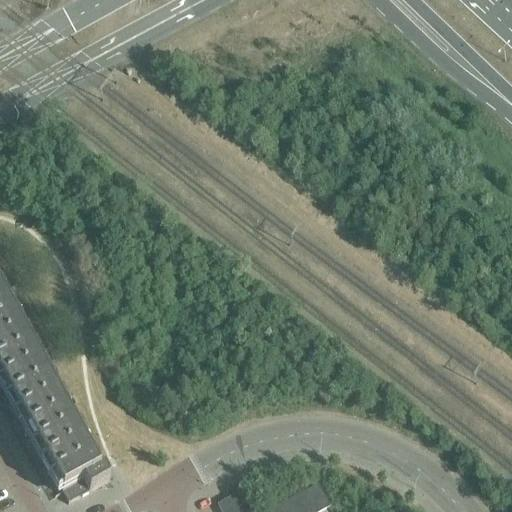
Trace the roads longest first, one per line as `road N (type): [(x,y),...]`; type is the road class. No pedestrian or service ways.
road 1 (unclassified): [(462,511),(426,474),(391,453),(329,433),(261,441),(161,487)]
road 2 (tertiary): [(0,111),(198,0)]
road 3 (primary): [(375,0),(438,61),(511,114)]
road 4 (primary): [(410,0),(511,98)]
road 5 (tertiary): [(106,0),(0,58)]
